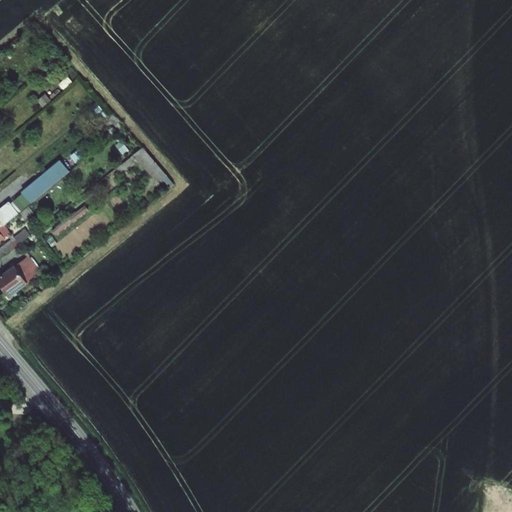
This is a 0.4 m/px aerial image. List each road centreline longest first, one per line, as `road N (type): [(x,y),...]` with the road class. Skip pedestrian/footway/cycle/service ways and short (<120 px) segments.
road 1 (track): [(484,511),(492,335),(479,197)]
road 2 (tertiary): [(0,342),(132,511)]
